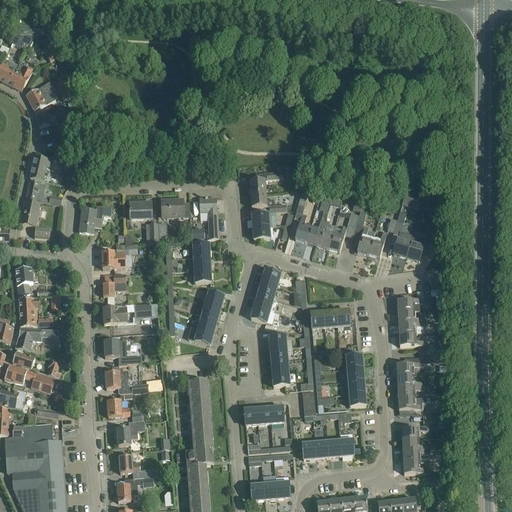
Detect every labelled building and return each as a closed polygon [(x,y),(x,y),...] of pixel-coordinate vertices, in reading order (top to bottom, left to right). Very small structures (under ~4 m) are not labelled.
[(33,37),(21,38),(13,37),(11,42),(14,43),(13,44),(18,46),(19,42),(31,47),(33,44),(33,37)] [(57,60),(55,52),(48,56),(51,64),(57,60)] [(0,82),(8,87),(16,72),(19,67),(11,63),(8,69),(3,66),(0,70),(0,82)] [(23,76),(16,72),(8,87),(22,94),(31,75),(32,73),(26,69),(23,76)] [(65,104),(72,101),(66,84),(59,87),(65,104)] [(35,93),(26,97),(35,113),(44,108),(41,101),(46,98),(42,90),(35,93)] [(35,115),(39,130),(49,127),(57,125),(53,113),(58,111),(57,107),(55,108),(45,110),(46,112),(35,115)] [(63,125),(65,132),(70,131),(83,128),(81,121),(63,125)] [(47,168),(49,168),(49,167),(50,162),(35,158),(30,180),(44,183),(47,168)] [(250,197),(266,195),(265,184),(267,184),(267,182),(284,181),(283,174),(256,176),(256,183),(249,183),(250,197)] [(26,201),(61,208),(63,200),(44,196),(46,186),(30,182),(26,201)] [(306,218),(302,217),(308,196),(302,194),(295,219),(301,221),(295,242),(306,245),(311,229),(303,227),(306,218)] [(267,203),(266,195),(250,197),(252,210),(267,209),(267,208),(269,208),(275,208),(275,202),(267,203)] [(199,201),(199,211),(200,215),(209,214),(210,236),(207,236),(208,242),(220,241),(220,235),(218,235),(217,201),(207,201),(207,200),(205,201),(199,201)] [(332,200),(331,206),(341,209),(342,203),(332,200)] [(20,226),(35,229),(40,206),(25,203),(20,226)] [(190,220),(190,215),(189,205),(183,205),(183,203),(162,204),(162,220),(183,219),(183,220),(190,220)] [(152,222),(152,214),(151,204),(130,205),(130,214),(130,215),(130,222),(152,222)] [(286,207),(275,208),(269,208),(270,215),(287,214),(286,207)] [(94,236),(94,232),(96,221),(102,222),(103,213),(103,209),(97,208),(96,212),(82,211),(79,235),(94,236)] [(360,212),(359,216),(357,224),(363,226),(367,214),(360,212)] [(357,224),(359,216),(352,214),(348,226),(355,229),(357,224)] [(253,230),(269,228),(268,216),(252,217),(253,230)] [(399,217),(397,223),(393,237),(399,239),(393,256),(406,260),(413,238),(400,234),(405,218),(399,217)] [(393,237),(397,223),(392,221),(388,235),(393,237)] [(311,229),(306,245),(317,248),(325,223),(321,222),(318,232),(311,229)] [(328,224),(325,223),(317,248),(328,251),(333,235),(325,233),(328,224)] [(425,242),(413,238),(406,260),(419,264),(424,246),(430,248),(434,232),(435,230),(436,228),(430,226),(425,242)] [(150,227),(146,227),(147,247),(151,247),(154,247),(158,247),(158,232),(157,227),(150,227)] [(270,241),(269,228),(253,230),(254,243),(270,241)] [(340,238),(333,235),(328,251),(340,255),(347,230),(343,228),(340,238)] [(368,257),(372,241),(366,239),(368,230),(365,229),(357,254),(368,257)] [(204,230),(192,230),(193,239),(204,239),(204,230)] [(434,232),(430,248),(439,251),(440,231),(435,230),(434,232)] [(50,233),(35,231),(34,240),(49,241),(50,233)] [(0,244),(10,245),(10,233),(0,232),(0,244)] [(372,241),(368,257),(380,260),(387,235),(382,234),(380,243),(372,241)] [(194,260),(210,259),(209,247),(193,247),(194,260)] [(127,263),(122,263),(122,256),(115,257),(114,254),(102,254),(103,271),(127,271),(127,263)] [(210,272),(210,259),(194,260),(194,273),(210,272)] [(177,261),(171,261),(166,262),(167,274),(172,274),(171,265),(177,264),(177,261)] [(19,298),(29,297),(28,286),(33,285),(31,270),(16,272),(17,289),(19,298)] [(210,272),(194,273),(195,286),(211,285),(210,272)] [(265,272),(262,285),(277,289),(280,277),(265,272)] [(103,299),(113,299),(114,299),(114,294),(126,294),(125,277),(114,277),(114,286),(103,286),(103,299)] [(301,296),(305,296),(304,282),(296,283),(297,295),(301,296)] [(262,285),(258,297),(273,301),(277,289),(262,285)] [(444,311),(443,304),(441,292),(435,292),(438,312),(444,311)] [(205,307),(220,311),(224,299),(209,294),(205,307)] [(273,301),(258,297),(255,309),(270,313),(273,301)] [(61,298),(53,298),(53,313),(61,313),(61,298)] [(29,301),(19,301),(20,321),(20,330),(30,329),(38,329),(38,321),(37,314),(35,314),(35,309),(39,309),(39,301),(31,301),(29,301)] [(415,313),(415,312),(419,312),(419,306),(424,306),(423,301),(398,302),(398,314),(415,313)] [(104,328),(114,327),(118,327),(134,326),(133,321),(151,320),(151,307),(125,308),(125,311),(117,312),(117,311),(103,312),(104,328)] [(220,311),(205,307),(202,319),(217,323),(220,311)] [(270,313),(255,309),(251,321),(266,326),(270,313)] [(350,332),(350,328),(349,313),(336,314),(337,329),(344,329),(344,333),(350,332)] [(415,313),(398,314),(399,326),(425,324),(425,320),(415,320),(415,313)] [(336,314),(323,315),(325,330),(337,329),(336,314)] [(325,330),(323,315),(310,316),(312,331),(325,330)] [(202,319),(198,331),(213,336),(217,323),(202,319)] [(425,328),(425,324),(399,326),(399,337),(416,336),(416,329),(425,328)] [(0,327),(0,344),(10,347),(13,330),(0,327)] [(213,336),(198,331),(192,329),(189,342),(210,348),(213,336)] [(56,340),(56,333),(20,331),(16,351),(30,355),(32,348),(40,348),(41,344),(42,344),(42,340),(56,340)] [(417,343),(416,336),(399,337),(400,349),(427,347),(426,342),(417,343)] [(270,351),(286,350),(285,337),(269,338),(270,351)] [(105,360),(115,360),(119,360),(119,358),(126,358),(126,350),(118,350),(118,343),(104,344),(105,360)] [(178,344),(171,345),(172,358),(188,356),(188,348),(178,349),(178,344)] [(287,363),(286,350),(270,351),(271,364),(287,363)] [(35,361),(17,354),(13,365),(31,372),(35,361)] [(347,371),(363,370),(362,357),(346,359),(347,371)] [(127,359),(127,367),(142,366),(141,359),(127,359)] [(48,369),(50,369),(47,377),(58,381),(61,375),(58,374),(61,365),(51,361),(48,369)] [(288,375),(287,363),(271,364),(272,377),(288,375)] [(397,378),(414,378),(413,370),(423,370),(423,365),(397,366),(397,378)] [(54,383),(45,379),(19,371),(10,367),(4,381),(14,385),(23,386),(25,380),(34,383),(31,390),(50,396),(54,383)] [(112,375),(105,375),(106,392),(116,391),(120,391),(128,390),(129,390),(128,382),(128,374),(119,375),(119,368),(112,369),(112,375)] [(364,383),(363,370),(347,371),(348,384),(364,383)] [(312,373),(307,374),(308,386),(300,386),(301,393),(313,392),(312,373)] [(289,388),(288,375),(272,377),(274,389),(289,388)] [(414,385),(414,378),(397,378),(398,390),(424,388),(424,385),(414,385)] [(189,398),(207,396),(208,396),(207,388),(206,388),(206,383),(207,383),(207,382),(188,384),(188,390),(191,390),(192,397),(189,397),(189,398)] [(364,383),(348,384),(349,397),(365,395),(364,383)] [(132,388),(133,396),(148,396),(147,387),(132,388)] [(424,392),(424,388),(398,390),(398,401),(415,400),(415,393),(424,392)] [(1,391),(0,395),(0,407),(7,409),(15,411),(16,409),(22,410),(26,394),(13,391),(12,394),(11,393),(1,391)] [(365,395),(349,397),(350,409),(366,408),(365,395)] [(207,396),(189,398),(189,404),(192,404),(193,410),(190,410),(190,412),(208,411),(208,410),(209,410),(209,401),(207,401),(207,396)] [(334,398),(322,399),(318,399),(318,407),(334,406),(334,398)] [(425,400),(415,400),(398,401),(399,413),(422,412),(421,405),(426,405),(425,400)] [(108,420),(118,419),(122,419),(130,418),(130,411),(121,412),(121,403),(107,404),(108,420)] [(11,412),(5,411),(0,409),(0,438),(8,439),(8,427),(11,427),(11,412)] [(283,409),(270,410),(271,426),(284,425),(283,409)] [(59,414),(50,412),(38,410),(37,416),(58,421),(59,414)] [(271,426),(270,410),(257,411),(258,427),(271,426)] [(208,411),(190,412),(190,417),(193,416),(194,424),(191,424),(191,426),(209,425),(209,423),(210,423),(210,415),(208,415),(208,411)] [(258,427),(257,411),(244,412),(246,428),(258,427)] [(339,416),(339,420),(340,432),(345,431),(344,425),(351,424),(350,415),(339,416)] [(138,441),(138,434),(146,434),(145,424),(129,425),(129,431),(117,432),(117,433),(116,433),(116,439),(118,438),(118,448),(131,448),(130,441),(138,441)] [(209,425),(191,426),(191,431),(194,430),(195,438),(192,438),(192,440),(210,439),(210,437),(211,437),(211,428),(209,428),(209,425)] [(22,440),(5,442),(7,476),(12,475),(14,492),(22,511),(65,511),(61,444),(53,445),(51,427),(41,428),(22,429),(22,440)] [(22,440),(22,429),(13,428),(13,439),(5,441),(5,442),(22,440)] [(402,442),(419,441),(419,434),(428,434),(428,429),(402,430),(402,442)] [(210,442),(210,439),(192,440),(192,444),(196,444),(196,450),(193,451),(195,451),(195,454),(213,453),(212,441),(210,442)] [(162,452),(170,452),(169,441),(161,441),(162,452)] [(285,449),(281,449),(281,453),(292,453),(291,441),(285,441),(285,449)] [(419,449),(419,441),(402,442),(403,453),(429,452),(428,448),(419,449)] [(340,443),(342,459),(354,458),(354,456),(354,450),(353,442),(340,443)] [(342,459),(340,443),(328,444),(329,460),(342,459)] [(329,460),(328,444),(315,445),(316,461),(329,460)] [(316,461),(315,445),(302,446),(303,462),(316,461)] [(261,455),(260,451),(260,447),(247,448),(248,456),(261,455)] [(429,452),(403,453),(403,465),(420,464),(420,457),(429,457),(429,452)] [(205,467),(214,467),(213,463),(213,453),(195,454),(176,456),(176,464),(187,464),(188,468),(186,468),(186,469),(205,467)] [(120,476),(130,475),(133,475),(133,474),(140,473),(140,467),(132,468),(131,458),(119,459),(120,476)] [(262,463),(261,459),(248,460),(249,468),(262,467),(262,463)] [(420,464),(403,465),(404,477),(431,475),(430,471),(420,471),(420,464)] [(205,467),(186,469),(186,473),(190,472),(190,479),(187,479),(187,482),(205,480),(205,478),(207,478),(206,470),(205,470),(205,467)] [(144,472),(144,481),(158,480),(157,471),(144,472)] [(205,480),(187,482),(188,486),(191,486),(191,493),(188,493),(188,495),(207,493),(206,492),(208,492),(207,483),(206,483),(205,480)] [(143,487),(143,482),(143,481),(129,482),(130,487),(117,488),(117,490),(116,491),(116,495),(118,495),(118,505),(128,504),(131,504),(130,498),(138,497),(137,490),(137,487),(143,487)] [(276,486),(277,502),(290,501),(289,485),(276,486)] [(277,502),(276,486),(263,487),(264,503),(277,502)] [(264,503),(263,487),(250,488),(252,504),(264,503)] [(207,493),(188,495),(189,499),(192,499),(193,507),(189,507),(189,508),(207,506),(207,505),(209,505),(208,497),(207,497),(207,493)] [(366,511),(365,499),(353,500),(354,511),(366,511)] [(354,511),(353,500),(341,502),(341,511),(354,511)] [(402,503),(402,511),(415,511),(414,501),(402,503)] [(341,511),(341,502),(329,503),(329,511),(341,511)] [(329,511),(329,503),(317,505),(318,511),(329,511)] [(402,511),(402,503),(389,504),(390,511),(402,511)]
